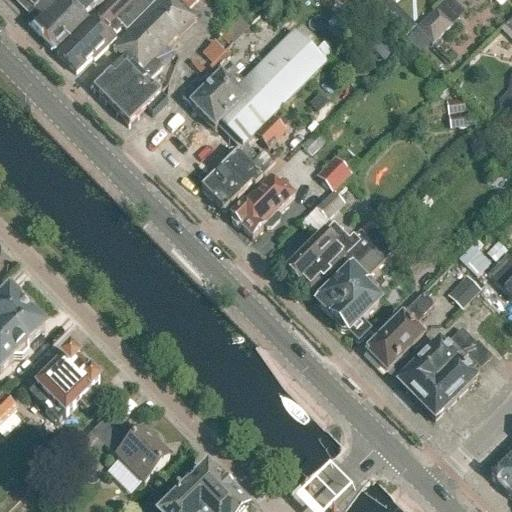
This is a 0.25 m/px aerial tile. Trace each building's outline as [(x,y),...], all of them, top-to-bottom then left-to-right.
[(24,0),(35,11),(45,0),(24,0)] [(45,0),(35,11),(30,16),(30,27),(45,43),(44,43),(57,55),(90,21),(85,16),(101,0),(45,0)] [(121,31),(116,26),(118,24),(129,34),(136,27),(160,3),(157,0),(116,0),(59,58),(78,77),(94,61),(96,63),(117,41),(114,38),(121,31)] [(188,12),(200,0),(165,0),(114,52),(126,63),(95,94),(131,129),(148,112),(154,118),(168,104),(150,85),(164,71),(156,63),(197,21),(188,12)] [(393,0),(366,0),(365,1),(405,41),(417,29),(391,2),(393,0)] [(436,12),(416,32),(430,47),(433,49),(453,29),(436,12)] [(242,23),(227,37),(235,45),(250,31),(242,23)] [(364,44),(385,65),(400,51),(380,29),(364,44)] [(426,52),(430,47),(416,32),(405,44),(419,58),(426,52)] [(245,88),(231,74),(193,111),(217,134),(221,130),(223,133),(244,153),(256,141),(270,154),(288,137),(274,123),(328,70),(327,69),(334,62),(325,53),(318,60),(296,37),(245,88)] [(511,79),(511,81),(510,94),(499,104),(500,116),(511,104),(511,79)] [(301,150),(312,161),(331,142),(320,131),(301,150)] [(335,163),(317,181),(334,198),(352,180),(351,179),(361,168),(346,153),(336,164),(335,163)] [(242,155),(223,173),(203,193),(223,214),(227,218),(277,168),(266,157),(255,168),(242,155)] [(282,216),(297,201),(290,194),(292,192),(290,190),(288,192),(284,188),(280,191),(273,184),(234,223),(233,227),(238,232),(243,232),(254,243),(265,232),(267,234),(272,234),(284,222),(284,218),(282,216)] [(325,229),(345,209),(334,198),(314,218),(325,229)] [(384,226),(361,248),(344,265),(355,276),(321,310),(336,326),(337,329),(337,331),(338,332),(339,334),(340,335),(340,336),(342,337),(345,338),(347,338),(348,338),(350,340),(352,339),(360,347),(372,335),(363,327),(380,309),(369,298),(373,294),(370,291),(373,288),(369,284),(402,249),(388,234),(390,231),(384,226)] [(311,298),(344,265),(361,248),(354,241),(350,245),(335,230),(289,277),(290,278),(290,279),(289,280),(289,282),(290,284),(290,285),(291,286),(292,287),(294,288),(295,288),(296,288),(297,289),(300,288),(301,290),(302,289),(311,298)] [(483,251),(478,246),(474,250),(479,255),(483,251)] [(444,273),(460,257),(452,249),(436,264),(444,273)] [(479,281),(489,271),(471,254),(462,264),(479,281)] [(511,262),(510,260),(492,278),(496,283),(494,285),(511,302),(511,262)] [(481,295),(467,282),(448,301),(463,315),(481,295)] [(29,348),(46,331),(11,295),(0,306),(0,375),(0,376),(1,376),(14,363),(23,363),(29,357),(29,348)] [(420,326),(436,311),(429,304),(433,300),(429,296),(367,357),(388,379),(414,353),(417,353),(422,348),(422,345),(425,342),(415,333),(421,327),(420,326)] [(474,382),(493,362),(479,347),(477,349),(462,334),(444,352),(441,348),(399,389),(436,426),(477,385),(474,382)] [(88,414),(101,402),(94,395),(101,388),(92,379),(96,375),(84,363),(80,367),(71,358),(30,398),(59,428),(81,406),(88,414)] [(3,398),(0,401),(0,434),(20,415),(3,398)] [(136,442),(112,417),(92,437),(145,489),(171,463),(167,459),(168,456),(162,450),(159,451),(143,435),(136,442)] [(511,454),(509,458),(511,461),(511,462),(492,483),(511,503),(511,454)] [(244,511),(208,474),(180,502),(179,501),(176,503),(164,491),(142,511),(244,511)]
